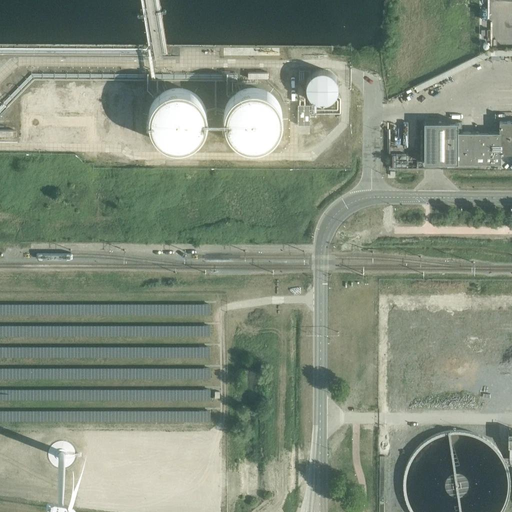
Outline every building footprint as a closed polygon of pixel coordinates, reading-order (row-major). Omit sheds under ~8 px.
[(417,90),(491,54),(511,54),(511,49),(489,49),(415,86),(417,90)] [(314,66),(304,92),(332,102),(341,76),(314,66)] [(273,143),(282,119),(281,95),(260,88),(233,88),(225,108),(226,135),(250,144),(273,143)] [(153,90),(155,142),(205,141),(204,89),(153,90)] [(30,91),(31,114),(80,113),(79,90),(30,91)] [(132,92),(108,92),(108,140),(132,140),(132,92)] [(310,125),(310,104),(298,104),(298,125),(310,125)] [(511,120),(499,121),(499,131),(458,131),(458,162),(500,162),(500,153),(511,152),(511,120)]
